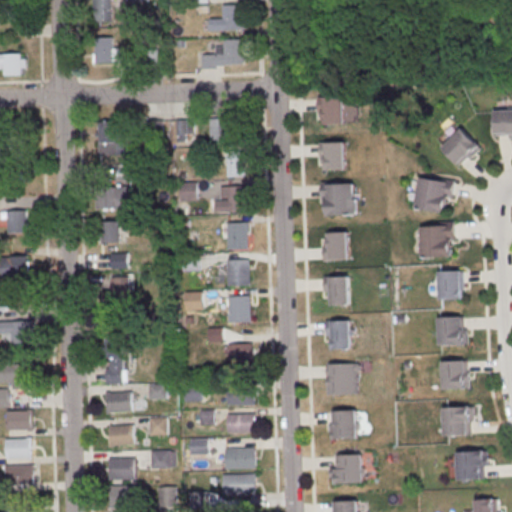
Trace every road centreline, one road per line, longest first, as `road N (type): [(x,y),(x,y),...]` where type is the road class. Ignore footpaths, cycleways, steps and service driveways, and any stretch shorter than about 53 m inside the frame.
road 1 (residential): [(294,511),(277,0)]
road 2 (residential): [(76,511),(60,0)]
road 3 (residential): [(280,89),(0,98)]
road 4 (residential): [(511,395),(501,208),(511,186)]
